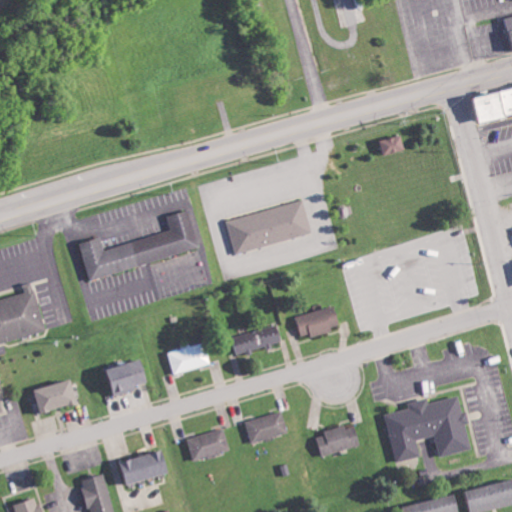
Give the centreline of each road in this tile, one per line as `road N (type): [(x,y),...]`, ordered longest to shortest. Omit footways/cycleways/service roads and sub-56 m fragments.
road 1 (residential): [(0,458),(511,305)]
road 2 (primary): [(511,68),(0,215)]
road 3 (residential): [(511,309),(457,83)]
